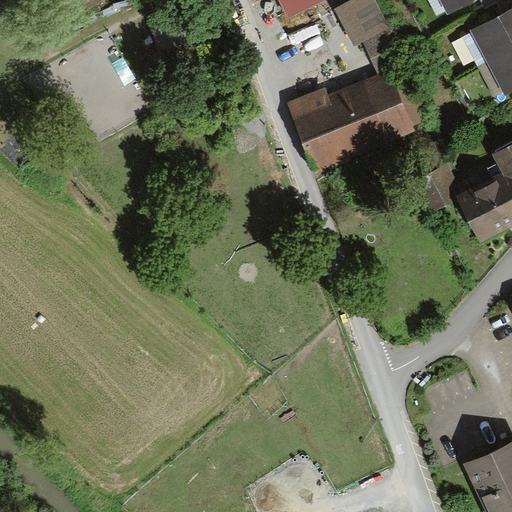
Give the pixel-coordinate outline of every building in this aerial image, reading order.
[(280,0),(290,19),(326,0),(280,0)] [(374,0),(355,0),(336,10),(355,47),(364,42),(379,71),(405,58),(374,0)] [(445,0),(454,16),(482,0),(445,0)] [(511,9),(470,31),(505,97),(511,93),(511,9)] [(325,86),(287,103),(318,173),(417,131),(414,126),(428,120),(406,69),(392,75),(389,68),(329,94),(325,86)] [(465,194),(457,198),(481,242),(511,224),(511,143),(493,154),(503,173),(465,194)] [(414,181),(430,212),(457,198),(465,194),(449,163),(414,181)] [(511,511),(511,436),(470,454),(495,511),(507,511),(510,511),(511,511)]
